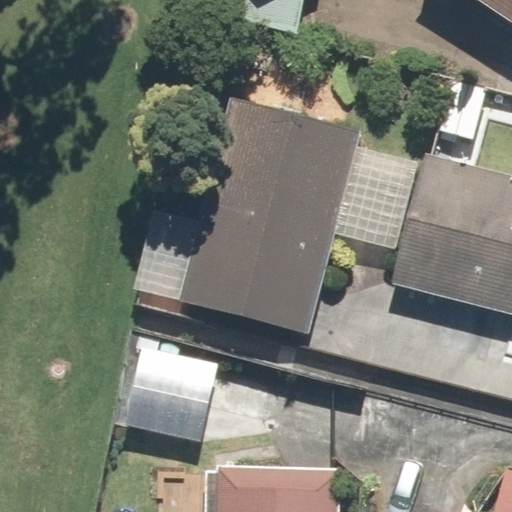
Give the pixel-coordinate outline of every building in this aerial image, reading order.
[(213,0),(212,4),(316,25),(320,0),(213,0)] [(511,0),(475,0),(511,22),(511,0)] [(187,301),(311,333),(363,132),(239,100),(187,301)] [(511,175),(428,155),(395,283),(511,312),(511,175)] [(222,358),(142,346),(129,430),(209,442),(222,358)] [(342,511),(344,470),(224,464),(221,511),(342,511)]
